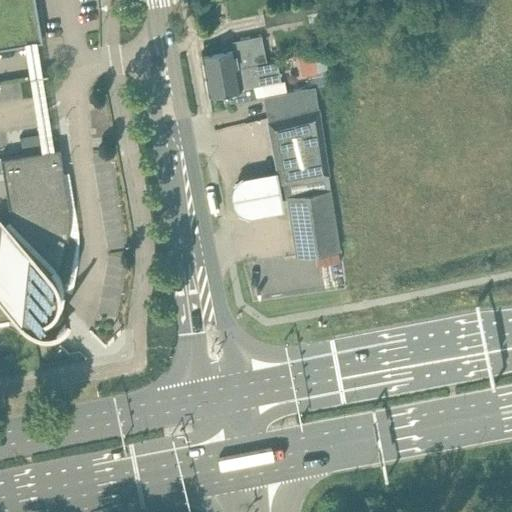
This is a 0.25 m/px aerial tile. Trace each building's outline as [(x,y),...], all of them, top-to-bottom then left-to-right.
[(0,0),(0,46),(41,40),(34,0),(0,0)] [(317,24),(320,0),(262,12),(265,25),(306,17),(308,26),(317,24)] [(232,47),(201,53),(205,73),(265,61),(260,35),(251,37),(231,40),(232,47)] [(319,51),(297,55),(301,76),(324,71),(327,71),(324,50),(319,51)] [(265,61),(205,73),(208,94),(214,93),(223,91),(226,103),(245,99),(255,97),(263,96),(282,92),(280,80),(276,60),(265,62),(265,61)] [(292,114),(267,121),(271,137),(273,151),(279,180),(276,181),(276,182),(277,185),(279,198),(286,197),(289,214),(295,255),(339,248),(330,189),(328,178),(320,124),(318,108),(292,114)] [(0,312),(15,310),(21,318),(29,323),(35,324),(43,324),(50,322),(54,321),(61,320),(64,315),(64,311),(61,307),(56,306),(52,300),(55,293),(57,287),(66,289),(77,236),(69,233),(69,218),(69,210),(59,146),(0,156),(0,158),(7,224),(0,215),(0,312)] [(285,216),(277,176),(238,184),(232,193),(232,204),(233,211),(239,218),(247,222),(285,216)]
